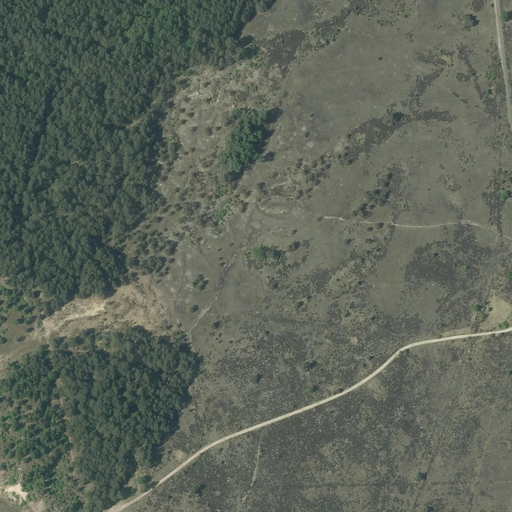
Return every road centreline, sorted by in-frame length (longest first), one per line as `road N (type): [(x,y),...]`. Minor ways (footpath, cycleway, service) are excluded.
road 1 (track): [(511,328),(408,346),(358,385),(208,447),(113,511)]
road 2 (unclassified): [(511,128),(497,0)]
